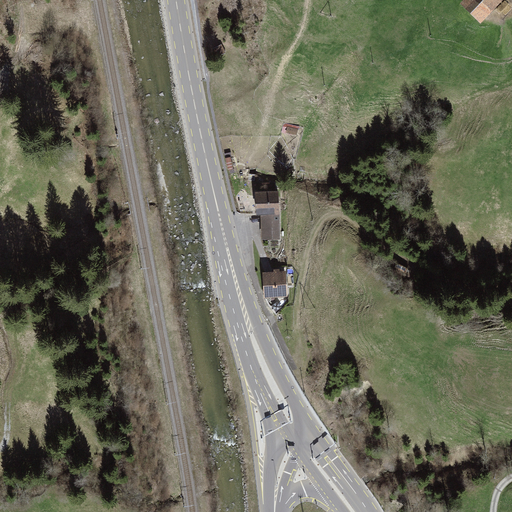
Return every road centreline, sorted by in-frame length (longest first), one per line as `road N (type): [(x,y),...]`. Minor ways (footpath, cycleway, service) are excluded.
road 1 (track): [(511,280),(478,288),(452,281),(342,213),(320,223),(309,249),(297,306),(297,368),(272,322)]
road 2 (secondary): [(176,0),(224,239)]
road 3 (secondary): [(310,431),(224,239)]
road 4 (secondary): [(224,239),(223,271),(246,353),(288,436)]
